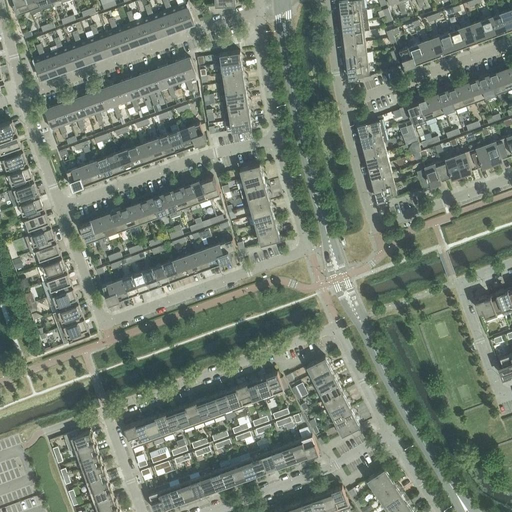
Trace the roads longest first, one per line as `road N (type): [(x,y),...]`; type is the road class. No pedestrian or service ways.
road 1 (tertiary): [(443,475),(339,278),(299,130),(281,0)]
road 2 (residential): [(141,511),(106,410),(338,326)]
road 3 (residential): [(106,323),(299,254),(305,236),(278,140)]
road 4 (residential): [(23,92),(259,8)]
road 5 (residential): [(61,207),(205,155),(278,140)]
road 6 (residential): [(210,511),(333,467),(389,435)]
road 7 (residential): [(511,392),(495,383),(457,282),(511,262)]
road 8 (residential): [(343,103),(511,42)]
road 9 (residential): [(374,220),(511,177)]
road 10 (residential): [(278,140),(259,8)]
road 11 (residential): [(106,323),(61,207)]
road 12 (residential): [(61,207),(23,92)]
road 13 (residential): [(374,220),(343,103)]
road 14 (residential): [(389,435),(338,326)]
